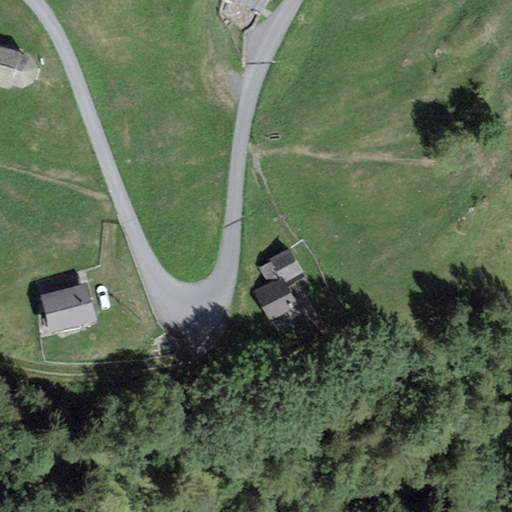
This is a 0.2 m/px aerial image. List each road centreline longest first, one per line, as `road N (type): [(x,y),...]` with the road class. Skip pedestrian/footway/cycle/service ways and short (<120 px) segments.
road 1 (unclassified): [(294,0),(250,83),(224,287),(216,304),(198,313),(162,298),(149,275),(68,55),(31,0)]
road 2 (track): [(198,313),(191,349),(167,363),(78,372),(0,360)]
